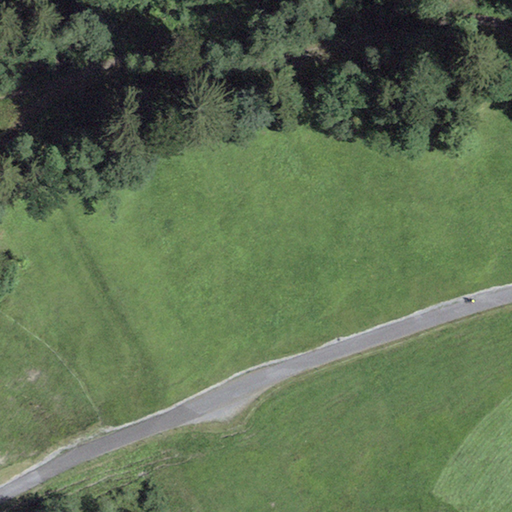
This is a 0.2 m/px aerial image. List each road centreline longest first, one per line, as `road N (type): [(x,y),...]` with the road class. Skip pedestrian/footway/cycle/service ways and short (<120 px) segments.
road 1 (tertiary): [(511,296),(285,369),(0,495)]
road 2 (track): [(511,17),(454,7),(240,69),(0,104)]
